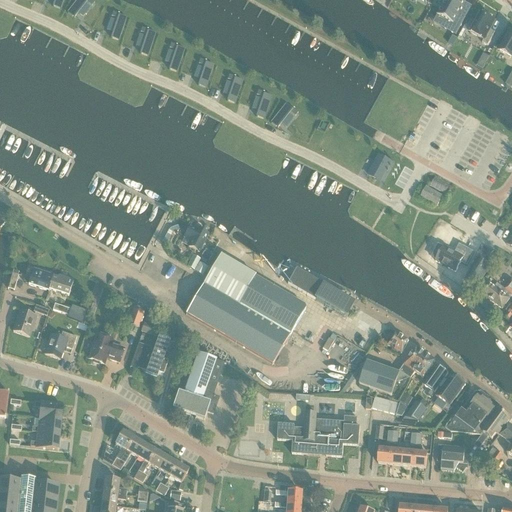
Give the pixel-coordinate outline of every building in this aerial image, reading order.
[(54,0),(52,6),(60,9),(63,0),(54,0)] [(78,0),(68,13),(74,18),(87,2),(91,6),(94,2),(91,0),(78,0)] [(466,1),(463,0),(446,0),(433,24),(456,36),(472,7),(465,3),(466,1)] [(111,19),(107,31),(112,33),(110,38),(119,41),(126,18),(119,16),(119,15),(113,13),(111,17),(117,19),(116,21),(111,19)] [(494,21),(480,14),(470,33),(484,40),(482,43),(487,46),(493,36),(488,33),(489,30),(494,21)] [(148,30),(142,27),(140,32),(146,34),(139,54),(149,57),(155,34),(148,31),(148,30)] [(511,32),(510,31),(499,51),(511,57),(511,32)] [(169,51),(165,62),(170,64),(169,70),(177,73),(184,50),(177,47),(177,46),(171,44),(169,48),(175,50),(174,53),(169,51)] [(206,61),(200,59),(198,64),(204,66),(197,85),(206,88),(214,66),(206,63),(206,61)] [(137,94),(144,80),(129,73),(122,87),(137,94)] [(236,77),(229,75),(227,80),(233,82),(227,101),(235,104),(242,81),(235,79),(236,77)] [(262,97),(256,117),(264,120),(271,97),(264,95),(265,93),(258,91),(256,96),(262,97)] [(286,105),(271,124),(278,129),(290,113),(295,117),(298,113),(293,108),(292,110),(286,105)] [(227,128),(238,136),(243,130),(232,122),(227,128)] [(263,142),(260,148),(272,153),(275,147),(263,142)] [(388,163),(377,157),(366,176),(377,182),(388,163)] [(395,169),(392,176),(411,185),(414,179),(395,169)] [(450,186),(436,178),(431,187),(445,195),(450,186)] [(437,207),(443,197),(426,188),(420,197),(437,207)] [(446,194),(453,197),(456,191),(449,188),(446,194)] [(370,199),(364,209),(374,214),(379,205),(370,199)] [(442,231),(447,234),(446,237),(459,242),(464,230),(446,222),(442,231)] [(197,231),(190,228),(181,244),(199,253),(208,235),(198,230),(197,231)] [(481,245),(472,240),(465,254),(457,249),(455,253),(443,247),(439,245),(432,258),(436,260),(435,262),(456,273),(461,263),(467,267),(471,259),(474,260),(481,245)] [(498,254),(494,251),(489,260),(493,262),(498,254)] [(211,255),(204,252),(201,257),(208,261),(211,255)] [(305,310),(304,306),(255,277),(255,276),(221,256),(186,315),(272,366),(305,310)] [(200,261),(195,258),(189,269),(194,271),(200,261)] [(486,274),(490,266),(477,260),(465,282),(476,288),(480,280),(482,281),(486,274)] [(203,276),(207,269),(199,264),(195,271),(203,276)] [(13,270),(12,274),(8,289),(14,290),(19,272),(13,270)] [(48,292),(49,290),(53,276),(33,270),(28,285),(48,292)] [(289,284),(346,317),(354,303),(297,270),(289,284)] [(49,290),(68,296),(73,281),(58,276),(58,278),(53,276),(49,290)] [(497,284),(494,287),(487,282),(479,292),(502,310),(510,299),(509,299),(511,295),(511,281),(505,289),(497,284)] [(68,316),(70,310),(55,305),(53,310),(68,316)] [(46,317),(49,311),(36,306),(33,312),(46,317)] [(72,306),(67,318),(81,323),(85,311),(72,306)] [(144,313),(134,309),(129,325),(139,328),(144,313)] [(29,338),(36,317),(20,312),(13,333),(29,338)] [(158,330),(144,325),(141,332),(156,337),(158,330)] [(72,351),(76,338),(62,333),(60,339),(51,336),(44,355),(60,361),(64,348),(72,351)] [(387,346),(392,349),(391,353),(399,357),(409,341),(395,333),(387,346)] [(331,335),(322,349),(327,353),(336,338),(331,335)] [(112,341),(97,336),(89,360),(92,361),(93,363),(99,365),(100,364),(103,365),(106,359),(119,364),(124,350),(110,345),(112,341)] [(155,350),(138,344),(130,369),(130,368),(136,370),(139,369),(147,372),(145,377),(157,381),(159,374),(163,375),(170,355),(164,353),(168,343),(159,340),(155,350)] [(416,368),(425,355),(416,349),(404,366),(400,372),(411,379),(415,374),(418,370),(416,368)] [(198,355),(197,356),(190,353),(186,364),(194,366),(183,396),(178,394),(172,410),(195,418),(195,420),(196,418),(204,421),(207,413),(213,415),(219,399),(212,396),(223,365),(226,366),(226,365),(198,355)] [(435,361),(425,355),(416,368),(418,370),(415,374),(423,379),(435,361)] [(367,363),(360,385),(391,396),(392,396),(399,374),(367,363)] [(434,393),(448,374),(439,368),(425,387),(434,393)] [(438,399),(434,405),(442,411),(447,406),(449,408),(465,386),(451,375),(435,397),(438,399)] [(0,418),(6,419),(9,393),(0,392),(0,418)] [(304,403),(304,394),(269,393),(269,403),(304,403)] [(413,399),(406,395),(401,403),(409,407),(413,399)] [(460,409),(454,417),(446,429),(451,433),(482,436),(497,415),(500,412),(496,409),(478,395),(465,413),(460,409)] [(373,404),(372,408),(372,409),(378,410),(381,399),(376,397),(373,404)] [(384,412),(387,401),(381,399),(378,410),(384,412)] [(393,402),(389,401),(387,401),(384,412),(390,414),(393,402)] [(396,415),(399,404),(393,402),(390,414),(396,415)] [(416,402),(404,417),(418,421),(427,408),(425,407),(420,404),(416,402)] [(62,406),(35,404),(34,409),(41,409),(40,419),(60,421),(62,406)] [(400,404),(397,415),(402,416),(407,408),(400,404)] [(499,436),(507,425),(509,422),(509,418),(500,411),(500,412),(497,415),(482,436),(474,447),(479,450),(489,438),(492,440),(496,435),(498,436),(499,436)] [(344,423),(316,421),(316,415),(306,415),(305,429),(294,429),(294,426),(278,425),(277,441),(293,442),(292,455),(342,459),(343,446),(359,447),(360,427),(357,427),(357,418),(344,417),(344,423)] [(60,421),(40,419),(39,429),(32,428),(31,433),(38,434),(58,436),(60,421)] [(511,428),(507,425),(499,436),(503,439),(500,444),(508,450),(507,453),(511,456),(511,428)] [(384,428),(377,428),(376,440),(383,441),(384,428)] [(399,433),(389,432),(387,445),(398,446),(399,433)] [(112,467),(116,469),(134,439),(123,433),(115,446),(122,450),(117,459),(112,467)] [(58,436),(38,434),(37,444),(30,443),(30,448),(57,451),(58,436)] [(422,436),(412,435),(411,447),(421,448),(422,436)] [(131,455),(137,459),(145,446),(134,439),(116,469),(121,472),(126,464),(131,455)] [(143,474),(148,465),(155,452),(145,446),(137,459),(144,463),(134,480),(138,482),(142,474),(143,474)] [(457,469),(460,472),(462,469),(468,470),(469,456),(464,455),(465,449),(439,446),(437,463),(442,463),(441,472),(454,473),(457,469)] [(492,470),(502,455),(493,449),(483,463),(492,470)] [(390,466),(392,451),(379,450),(378,464),(390,466)] [(402,467),(403,452),(392,451),(390,466),(402,467)] [(148,465),(159,471),(166,458),(155,452),(148,465)] [(414,468),(415,453),(403,452),(402,467),(414,468)] [(427,454),(415,453),(414,468),(426,469),(427,454)] [(166,458),(159,471),(169,478),(177,465),(166,458)] [(177,465),(169,478),(181,484),(188,471),(177,465)] [(147,477),(143,474),(142,474),(138,482),(142,485),(147,477)] [(20,484),(0,481),(0,511),(55,511),(58,488),(34,485),(35,481),(20,479),(20,484)] [(104,480),(103,493),(118,495),(119,482),(104,480)] [(159,495),(164,487),(160,485),(155,493),(159,495)] [(169,490),(164,487),(159,495),(164,498),(169,490)] [(286,505),(300,506),(301,494),(287,493),(287,492),(275,491),(275,497),(287,497),(287,504),(286,505)] [(181,493),(171,492),(170,501),(180,502),(181,493)] [(118,495),(103,493),(101,506),(116,508),(117,500),(125,501),(126,496),(118,495)]
